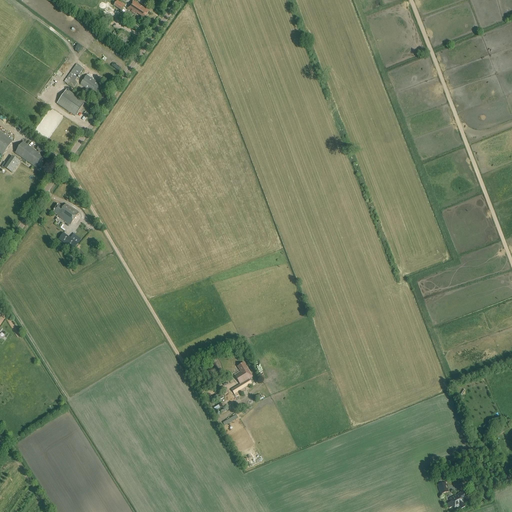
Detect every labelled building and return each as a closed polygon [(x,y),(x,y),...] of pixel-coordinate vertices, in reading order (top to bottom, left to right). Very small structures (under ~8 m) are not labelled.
[(118,0),(114,6),(121,11),(125,5),(118,0)] [(137,13),(144,18),(149,11),(133,1),(127,9),(136,15),(137,13)] [(106,2),(102,7),(114,15),(117,10),(106,2)] [(83,69),(76,64),(70,74),(69,74),(64,82),(73,89),(77,83),(75,82),(83,69)] [(96,96),(101,88),(98,85),(98,84),(96,82),(97,81),(87,75),(80,85),(96,96)] [(67,90),(57,104),(75,116),(85,102),(67,90)] [(0,154),(3,156),(12,142),(0,133),(0,154)] [(38,153),(23,143),(15,154),(36,168),(37,166),(42,169),(47,161),(43,159),(47,152),(38,147),(36,150),(39,151),(38,153)] [(12,172),(19,162),(12,156),(4,167),(12,172)] [(71,225),(79,213),(65,204),(63,208),(59,205),(53,213),(60,217),(59,218),(71,225)] [(64,233),(59,240),(73,250),(78,243),(64,233)] [(231,390),(234,394),(251,384),(249,380),(253,377),(244,363),(237,367),(240,372),(234,375),(240,385),(231,390)] [(218,398),(222,406),(227,403),(223,395),(218,398)] [(236,415),(223,423),(225,426),(238,418),(236,415)] [(445,486),(447,485),(446,482),(438,484),(441,494),(449,492),(448,489),(446,489),(445,486)] [(451,501),(446,504),(449,508),(453,506),(454,509),(459,506),(461,509),(465,507),(461,500),(465,497),(462,492),(449,499),(451,501)]
